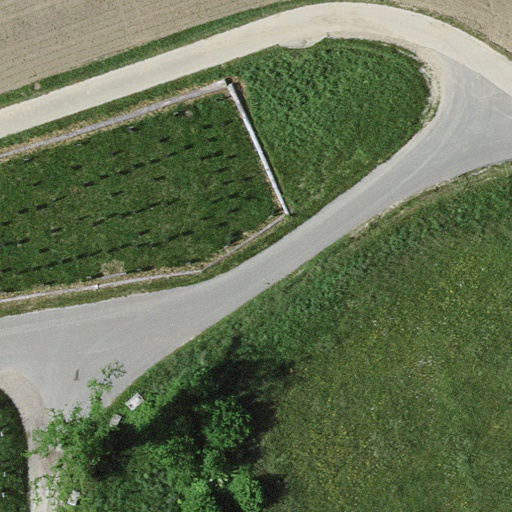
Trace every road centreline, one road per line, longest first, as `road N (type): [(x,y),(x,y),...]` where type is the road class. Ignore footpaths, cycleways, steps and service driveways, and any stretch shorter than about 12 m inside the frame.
road 1 (track): [(511,79),(425,31),(341,16),(263,32),(0,124)]
road 2 (track): [(42,511),(45,341)]
